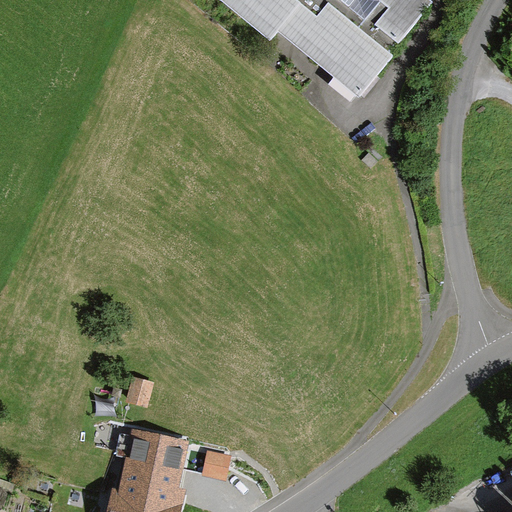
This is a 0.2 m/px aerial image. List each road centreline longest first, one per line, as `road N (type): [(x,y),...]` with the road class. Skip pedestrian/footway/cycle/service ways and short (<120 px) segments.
road 1 (residential): [(494,359),(450,230),(450,166),(463,70),(498,0)]
road 2 (residential): [(293,511),(494,359)]
